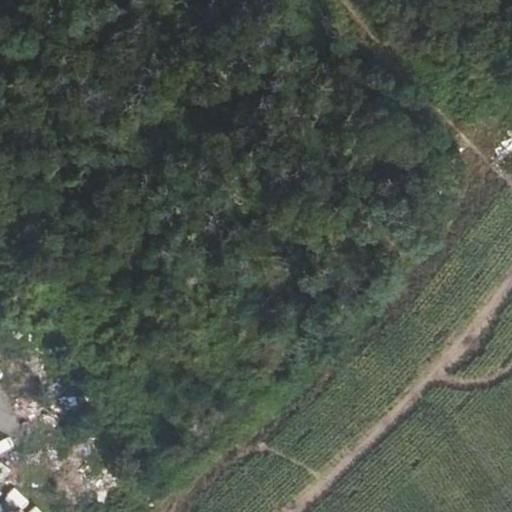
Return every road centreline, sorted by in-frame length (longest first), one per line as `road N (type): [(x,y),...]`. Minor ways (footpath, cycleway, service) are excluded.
road 1 (track): [(511,122),(161,511)]
road 2 (track): [(350,0),(492,145)]
